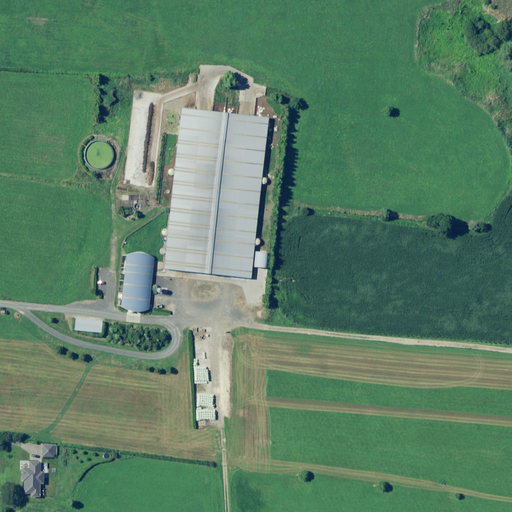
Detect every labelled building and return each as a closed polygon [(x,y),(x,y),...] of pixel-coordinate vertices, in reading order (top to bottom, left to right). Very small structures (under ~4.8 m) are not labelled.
[(261,183),(261,184),(262,184),(263,185),(264,185),(265,185),(265,184),(266,184),(267,183),(267,182),(267,181),(267,180),(267,179),(266,178),(265,178),(264,178),(264,177),(263,178),(262,178),(261,178),(261,179),(268,119),(181,109),(174,171),(174,170),(173,170),(172,170),(172,169),(171,169),(170,170),(169,170),(168,171),(168,172),(168,173),(168,174),(169,175),(170,175),(170,176),(171,176),(172,176),(173,175),(174,175),(168,231),(167,230),(166,230),(166,229),(165,229),(164,229),(164,230),(163,230),(162,231),(162,232),(162,233),(162,234),(163,235),(164,235),(164,236),(165,236),(166,236),(166,235),(167,235),(165,250),(165,249),(164,249),(163,249),(162,249),(161,249),(161,250),(160,250),(160,251),(160,252),(160,253),(160,254),(161,254),(161,255),(162,255),(163,255),(164,255),(165,255),(165,254),(163,269),(250,279),(254,244),(254,245),(255,245),(255,246),(256,246),(257,246),(258,246),(259,246),(259,245),(260,245),(260,244),(260,243),(260,242),(260,241),(259,240),(258,239),(257,239),(256,239),(255,240),(254,240),(261,183)] [(269,253),(256,252),(255,268),(267,269),(269,253)] [(120,309),(148,312),(154,256),(126,253),(120,309)] [(101,322),(75,319),(73,331),(100,333),(101,322)] [(56,446),(41,445),(41,457),(56,458),(56,446)] [(40,463),(20,461),(19,471),(21,471),(20,482),(23,482),(23,494),(29,495),(29,497),(39,498),(40,483),(43,483),(43,477),(47,478),(48,471),(46,471),(47,463),(40,463)]
